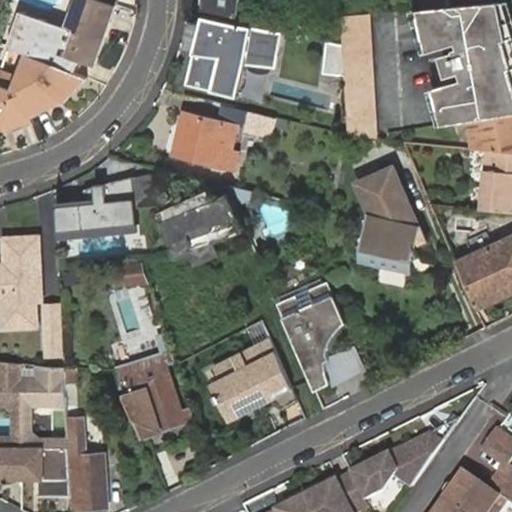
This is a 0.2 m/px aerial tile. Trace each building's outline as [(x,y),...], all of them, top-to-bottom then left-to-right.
[(110,2),(105,0),(78,0),(69,28),(24,12),(22,17),(19,17),(14,32),(32,38),(27,53),(28,53),(61,64),(64,53),(71,56),(97,65),(117,5),(110,2)] [(240,0),(208,0),(207,18),(235,24),(237,25),(237,24),(240,0)] [(510,39),(499,1),(423,9),(435,42),(443,40),(445,45),(454,68),(436,74),(445,101),(452,123),(473,119),(511,113),(511,57),(507,40),(510,39)] [(343,44),(348,136),(381,139),(369,13),(342,16),(342,29),(343,44)] [(267,30),(237,24),(237,25),(235,24),(232,40),(263,46),(267,30)] [(282,33),(267,30),(263,46),(279,49),(282,33)] [(436,48),(445,45),(443,40),(435,42),(436,48)] [(252,57),(203,45),(194,82),(243,93),(252,57)] [(67,103),(89,77),(61,64),(28,53),(21,72),(13,75),(0,70),(0,82),(23,91),(34,116),(50,109),(48,105),(60,98),(66,102),(67,103)] [(0,129),(4,128),(11,126),(12,129),(23,125),(21,121),(34,116),(23,91),(0,82),(0,129)] [(50,109),(66,102),(60,98),(48,105),(50,109)] [(288,121),(249,111),(244,130),(272,137),(275,125),(287,127),(288,121)] [(232,151),(238,126),(186,113),(175,155),(235,169),(238,153),(232,151)] [(511,113),(473,119),(478,148),(490,149),(511,151),(511,113)] [(23,125),(36,121),(34,116),(21,121),(23,125)] [(511,151),(490,149),(484,209),(511,211),(511,151)] [(373,215),(361,267),(362,268),(364,260),(409,271),(408,278),(409,278),(413,260),(422,256),(417,245),(427,240),(395,167),(359,182),(373,215)] [(94,201),(58,205),(60,238),(140,231),(138,207),(161,206),(163,191),(163,170),(93,185),(94,201)] [(163,170),(163,191),(161,206),(161,212),(171,208),(173,197),(167,196),(168,187),(186,188),(188,177),(163,170)] [(254,193),(228,186),(232,196),(237,207),(257,198),(254,193)] [(207,193),(171,208),(161,212),(178,255),(197,247),(202,258),(217,252),(213,241),(246,227),(237,207),(232,196),(216,203),(211,201),(207,193)] [(511,236),(459,263),(479,308),(511,291),(511,236)] [(8,260),(0,260),(0,291),(3,291),(3,302),(48,300),(45,241),(7,243),(8,260)] [(118,285),(149,282),(144,264),(117,266),(118,285)] [(86,269),(64,271),(65,281),(87,279),(86,269)] [(316,388),(317,390),(332,382),(327,360),(331,358),(324,344),(329,342),(325,333),(347,323),(337,300),(329,282),(279,304),(307,368),(316,388)] [(46,306),(48,357),(63,356),(61,305),(46,306)] [(279,352),(272,337),(257,344),(264,360),(279,352)] [(230,419),(272,399),(274,389),(291,381),(279,352),(264,360),(257,344),(215,366),(222,380),(214,384),(230,419)] [(327,360),(332,382),(366,365),(358,346),(331,358),(327,360)] [(177,363),(174,351),(165,354),(169,365),(177,363)] [(165,354),(118,370),(122,387),(131,384),(134,393),(127,396),(144,436),(187,422),(183,411),(169,365),(165,354)] [(0,406),(16,407),(16,441),(0,439),(0,476),(0,477),(3,472),(8,472),(8,480),(23,480),(23,364),(0,361),(0,406)] [(67,383),(66,367),(57,368),(23,364),(23,480),(38,480),(38,495),(73,494),(72,472),(70,447),(70,437),(40,437),(33,431),(33,406),(69,407),(67,383)] [(77,368),(66,367),(67,383),(78,382),(77,368)] [(294,388),(291,381),(274,389),(272,399),(294,388)] [(183,411),(187,422),(196,420),(192,408),(183,411)] [(81,421),(69,422),(70,437),(70,447),(72,472),(73,494),(74,509),(107,507),(105,470),(105,458),(83,459),(81,421)] [(511,438),(500,430),(491,442),(511,457),(511,438)] [(412,491),(445,443),(431,434),(405,446),(368,465),(354,472),(352,473),(355,480),(366,501),(385,492),(395,478),(412,491)] [(511,464),(511,457),(491,442),(487,448),(511,466),(511,464)] [(354,472),(368,465),(366,461),(353,468),(354,472)] [(467,472),(446,502),(460,511),(504,511),(511,502),(511,503),(511,466),(493,490),(467,472)] [(342,487),(355,480),(352,473),(339,480),(342,487)] [(307,496),(315,511),(361,511),(369,508),(366,501),(355,480),(342,487),(339,480),(323,488),(307,496)] [(305,492),(307,496),(323,488),(321,484),(305,492)] [(292,503),(307,496),(305,492),(290,499),(292,503)] [(315,511),(307,496),(292,503),(276,511),(275,511),(315,511)] [(460,511),(446,502),(438,511),(460,511)]
